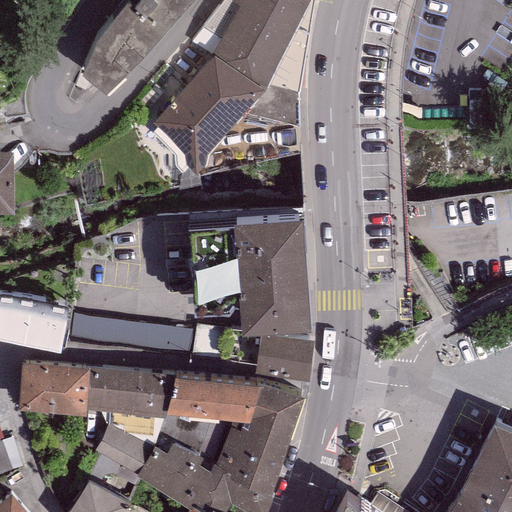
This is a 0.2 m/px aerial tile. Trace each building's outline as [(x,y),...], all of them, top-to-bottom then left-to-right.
[(192,0),(123,0),(111,14),(98,31),(81,72),(105,92),(157,40),(192,0)] [(234,0),(239,3),(213,53),(265,89),(267,84),(308,0),(234,0)] [(308,0),(267,84),(298,92),(314,0),(308,0)] [(213,53),(155,123),(195,172),(241,115),(265,89),(213,53)] [(265,89),(241,115),(298,126),(298,92),(267,84),(265,89)] [(0,207),(12,207),(12,153),(0,152),(0,207)] [(194,288),(228,285),(238,271),(241,302),(310,296),(302,183),(187,191),(194,288)] [(66,288),(0,273),(0,323),(59,335),(66,288)] [(403,316),(401,294),(398,294),(387,293),(388,315),(403,316)] [(78,319),(80,340),(116,338),(115,317),(78,319)] [(259,323),(196,317),(192,354),(256,360),(259,323)] [(259,323),(256,360),(309,365),(313,323),(260,317),(259,323)] [(21,347),(18,394),(86,398),(86,395),(89,353),(89,351),(21,347)] [(168,358),(89,353),(86,395),(165,400),(166,392),(168,358)] [(168,356),(168,358),(166,392),(233,398),(249,398),(259,367),(260,363),(168,356)] [(304,378),(259,367),(249,398),(233,398),(216,448),(271,479),(304,378)] [(511,407),(495,401),(457,478),(511,509),(511,407)] [(151,434),(107,415),(94,443),(136,460),(151,434)] [(216,448),(214,447),(172,426),(166,435),(154,428),(151,434),(136,460),(188,490),(190,491),(192,488),(208,494),(213,485),(262,511),(273,479),(271,479),(216,448)] [(138,511),(123,503),(131,485),(89,465),(60,507),(64,511),(138,511)] [(40,511),(12,478),(0,487),(0,511),(40,511)] [(511,511),(511,509),(457,478),(432,511),(511,511)] [(261,511),(262,511),(213,485),(208,494),(192,488),(190,491),(188,490),(179,511),(261,511)] [(357,495),(346,487),(339,500),(336,499),(330,511),(384,511),(367,501),(370,496),(360,490),(357,495)]
